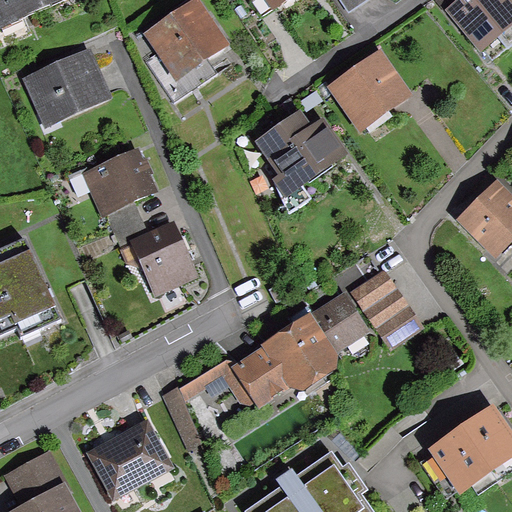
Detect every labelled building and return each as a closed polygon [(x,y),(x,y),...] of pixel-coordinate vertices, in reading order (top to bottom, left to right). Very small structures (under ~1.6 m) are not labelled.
[(72,0),(0,0),(0,27),(2,31),(72,0)] [(269,0),(275,9),(289,0),(269,0)] [(366,0),(341,0),(349,12),(366,0)] [(441,0),(438,3),(446,13),(461,0),(441,0)] [(511,12),(501,0),(469,0),(454,12),(481,45),(480,46),(493,62),(511,46),(511,12)] [(219,45),(190,2),(176,12),(182,20),(155,38),(163,51),(146,63),(174,104),(217,76),(204,55),(219,45)] [(87,57),(30,82),(43,112),(53,108),(57,118),(104,97),(87,57)] [(369,133),(390,119),(382,108),(401,95),(378,63),(338,91),(361,123),(362,122),(369,133)] [(341,156),(321,128),(308,137),(296,120),(262,144),(285,176),(274,184),(289,216),(312,200),(301,184),(341,156)] [(154,194),(136,154),(88,176),(113,232),(141,220),(134,203),(154,194)] [(511,232),(511,209),(496,194),(468,222),(495,249),(511,232)] [(141,220),(113,232),(122,251),(134,246),(155,293),(195,276),(173,228),(150,238),(141,220)] [(0,338),(35,323),(40,332),(62,322),(25,241),(0,252),(0,338)] [(383,279),(357,297),(392,346),(418,328),(383,279)] [(302,385),(328,368),(329,354),(363,332),(343,301),(297,330),(298,333),(240,371),(258,398),(261,402),(292,381),(302,385)] [(223,361),(178,391),(182,399),(222,373),(243,402),(250,404),(258,398),(240,371),(235,363),(223,361)] [(165,400),(187,450),(201,442),(182,399),(178,391),(165,400)] [(511,442),(493,414),(464,434),(490,471),(495,468),(503,480),(511,473),(511,442)] [(169,466),(147,425),(90,456),(114,500),(150,480),(148,477),(169,466)] [(490,471),(464,434),(435,454),(461,491),(490,471)] [(68,493),(48,457),(22,472),(41,506),(30,511),(72,511),(64,496),(68,493)] [(369,511),(358,496),(364,491),(348,469),(342,473),(331,458),(296,482),(288,470),(275,479),(283,491),(252,511),(369,511)]
